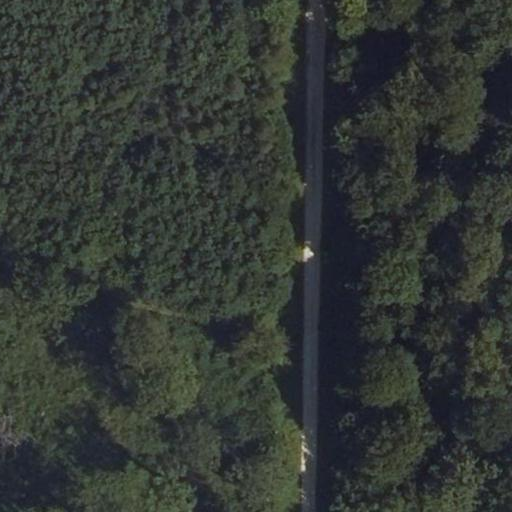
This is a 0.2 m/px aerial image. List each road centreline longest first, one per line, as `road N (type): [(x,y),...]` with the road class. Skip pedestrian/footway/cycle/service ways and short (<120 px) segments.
road 1 (track): [(318,0),(309,511)]
road 2 (track): [(312,345),(0,271)]
